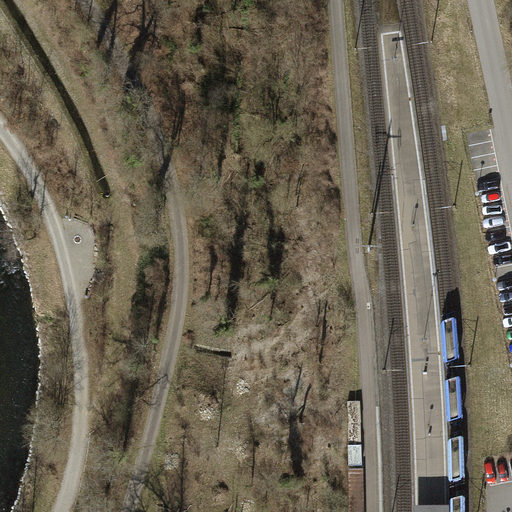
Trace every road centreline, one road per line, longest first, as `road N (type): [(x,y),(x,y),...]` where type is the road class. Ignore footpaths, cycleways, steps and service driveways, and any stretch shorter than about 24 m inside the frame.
road 1 (unclassified): [(87,0),(132,77),(166,169),(182,258),(173,349),(127,511)]
road 2 (track): [(373,511),(336,0)]
road 3 (track): [(61,511),(82,403),(78,308),(57,233),(0,126)]
road 4 (unclassified): [(511,152),(480,0)]
